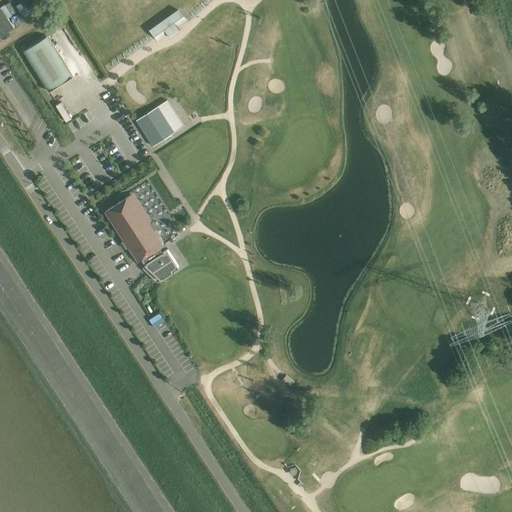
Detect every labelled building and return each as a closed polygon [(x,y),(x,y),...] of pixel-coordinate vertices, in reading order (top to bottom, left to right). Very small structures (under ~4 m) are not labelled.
[(27,0),(20,0),(22,2),(16,6),(23,16),(33,9),(27,0)] [(0,36),(15,27),(8,17),(12,14),(5,4),(0,7),(0,36)] [(178,8),(149,30),(154,37),(164,29),(170,38),(180,31),(174,22),(183,15),(178,8)] [(23,50),(48,91),(72,76),(47,36),(23,50)] [(67,119),(72,116),(61,100),(56,103),(67,119)] [(167,100),(136,120),(153,145),(184,125),(167,100)] [(151,276),(156,280),(161,277),(160,276),(167,271),(168,273),(178,266),(167,249),(163,252),(160,247),(163,244),(130,195),(105,212),(138,261),(154,251),(157,256),(149,261),(142,268),(151,276)]
